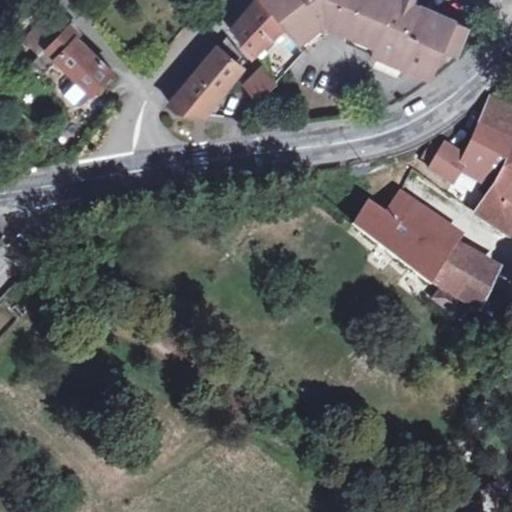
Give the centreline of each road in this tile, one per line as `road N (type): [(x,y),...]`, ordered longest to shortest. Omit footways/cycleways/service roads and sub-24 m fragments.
road 1 (secondary): [(92,183),(396,128),(433,113),(511,43)]
road 2 (unclassified): [(147,104),(235,0)]
road 3 (residential): [(62,0),(147,104)]
road 4 (unclassified): [(0,264),(92,183)]
